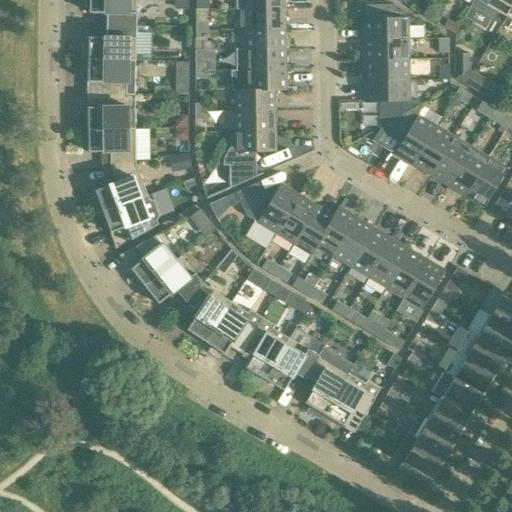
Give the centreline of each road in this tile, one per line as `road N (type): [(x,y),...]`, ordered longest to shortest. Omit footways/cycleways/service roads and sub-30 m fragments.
road 1 (residential): [(399,511),(131,329),(81,267),(51,165),(50,0)]
road 2 (residential): [(511,262),(336,141),(325,110),(322,0)]
